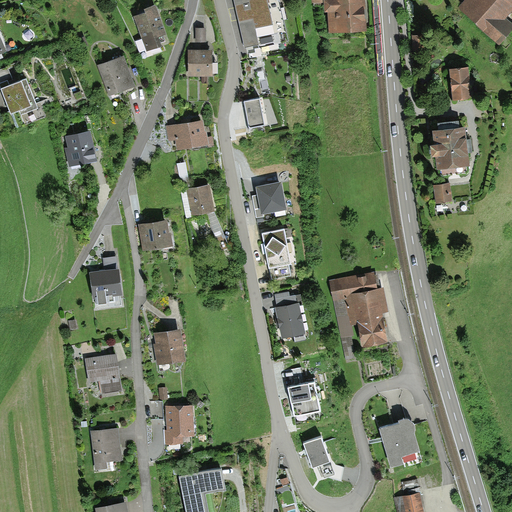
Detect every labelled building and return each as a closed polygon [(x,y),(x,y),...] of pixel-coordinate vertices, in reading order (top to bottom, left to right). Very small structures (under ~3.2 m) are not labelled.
[(278,0),(234,0),(247,51),(288,41),(278,0)] [(312,0),(315,22),(325,22),(323,0),(312,0)] [(334,0),(326,1),(329,32),(360,29),(356,0),(334,0)] [(511,0),(473,0),(465,10),(500,41),(511,27),(511,26),(501,17),(511,4),(511,0)] [(153,8),(133,15),(145,50),(158,45),(153,33),(161,30),(153,8)] [(203,29),(193,29),(194,40),(203,40),(203,29)] [(420,34),(412,34),(413,49),(421,49),(420,34)] [(79,46),(85,43),(82,36),(76,40),(79,46)] [(208,50),(188,51),(188,74),(215,73),(214,65),(209,65),(208,50)] [(132,88),(120,55),(99,63),(111,96),(132,88)] [(0,69),(0,87),(16,126),(25,122),(21,112),(36,106),(24,76),(13,81),(7,66),(0,69)] [(466,68),(450,69),(453,97),(468,95),(466,68)] [(74,99),(81,96),(77,84),(69,87),(74,99)] [(260,99),(244,101),(248,127),(264,124),(260,99)] [(201,122),(168,128),(171,140),(178,138),(180,149),(205,144),(201,122)] [(466,172),(462,123),(439,125),(439,129),(431,129),(433,153),(438,152),(439,167),(444,167),(445,174),(466,172)] [(93,160),(88,132),(65,136),(71,165),(93,160)] [(183,166),(175,169),(179,187),(188,185),(183,166)] [(281,183),(258,188),(263,213),(286,209),(281,183)] [(447,184),(435,185),(437,200),(449,199),(447,184)] [(209,186),(185,190),(190,217),(214,212),(209,186)] [(139,226),(145,250),(169,245),(164,220),(139,226)] [(286,225),(260,231),(270,279),(291,275),(288,264),(294,263),(286,225)] [(114,256),(101,258),(103,268),(115,266),(114,256)] [(90,273),(93,299),(103,298),(102,294),(118,292),(115,270),(90,273)] [(363,344),(384,340),(379,314),(387,312),(383,288),(377,289),(373,272),(331,281),(346,357),(355,355),(348,322),(358,320),(363,344)] [(288,293),(274,295),(281,336),(305,333),(299,297),(289,299),(288,293)] [(154,334),(159,362),(181,358),(176,330),(154,334)] [(114,355),(86,358),(88,380),(99,379),(101,392),(118,390),(114,355)] [(314,383),(287,388),(293,416),(319,411),(314,383)] [(189,405),(164,406),(166,442),(178,442),(178,434),(191,433),(189,405)] [(402,415),(396,417),(397,421),(378,427),(390,468),(403,464),(404,469),(424,463),(415,431),(416,425),(413,419),(408,415),(402,415)] [(113,427),(88,430),(94,469),(105,467),(104,460),(118,458),(113,427)] [(320,437),(301,443),(310,467),(328,460),(320,437)] [(220,465),(176,474),(183,511),(205,511),(202,493),(225,489),(220,465)] [(395,499),(398,511),(421,511),(417,493),(395,499)] [(124,511),(122,502),(94,507),(94,511),(124,511)]
